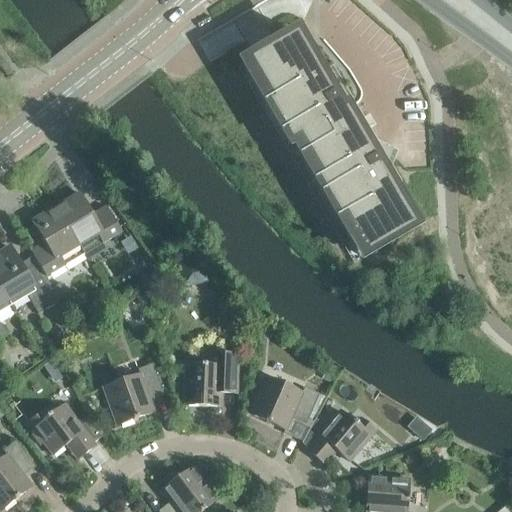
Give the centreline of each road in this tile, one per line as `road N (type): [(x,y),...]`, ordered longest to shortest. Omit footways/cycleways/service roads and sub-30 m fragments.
road 1 (residential): [(286,511),(290,501),(276,476),(228,452),(180,449),(136,467),(87,511)]
road 2 (tertiary): [(0,148),(181,0)]
